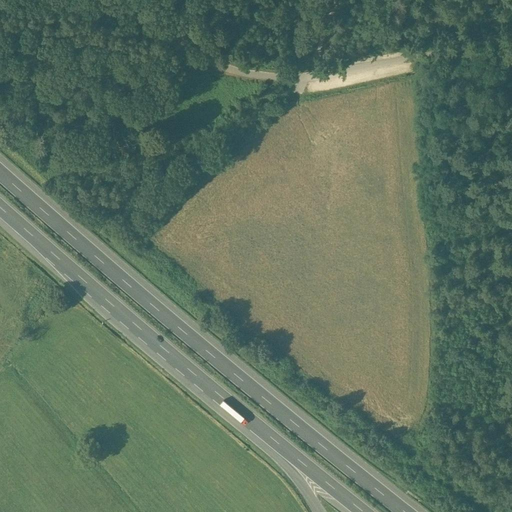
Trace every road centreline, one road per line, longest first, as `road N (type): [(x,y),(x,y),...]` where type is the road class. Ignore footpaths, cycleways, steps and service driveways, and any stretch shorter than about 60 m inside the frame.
road 1 (motorway): [(397,511),(0,172)]
road 2 (unclassified): [(114,0),(212,62),(266,76),(339,73),(511,35)]
road 3 (motorway): [(0,205),(278,442)]
